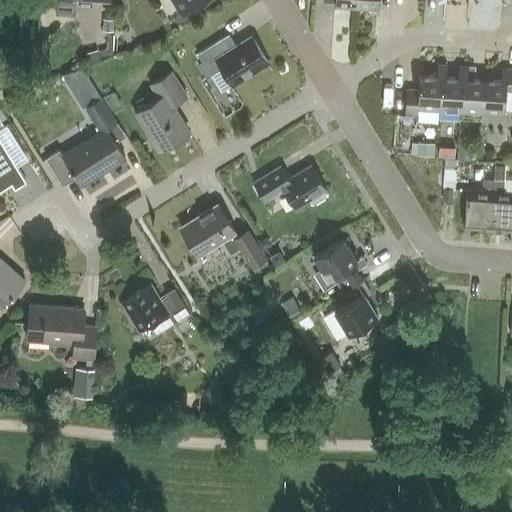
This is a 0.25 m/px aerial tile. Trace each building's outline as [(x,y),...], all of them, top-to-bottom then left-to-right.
[(56,0),(56,14),(75,15),(75,0),(107,0),(111,0),(110,0),(56,0)] [(171,0),(181,15),(205,0),(171,0)] [(103,18),(102,30),(114,31),(115,18),(103,18)] [(221,38),(197,53),(210,75),(223,67),(233,83),(267,62),(251,36),(229,50),(221,38)] [(35,40),(34,56),(49,57),(50,41),(35,40)] [(97,49),(85,53),(89,65),(101,61),(97,49)] [(436,64),(436,77),(441,77),(439,97),(438,110),(460,111),(461,97),(462,79),(457,79),(445,78),(446,65),(442,65),(436,64)] [(458,66),(457,79),(462,79),(461,97),(460,111),(481,113),(483,97),(484,80),(467,79),(468,66),(458,66)] [(85,107),(101,97),(83,68),(65,73),(79,97),(85,107)] [(483,97),(481,113),(503,114),(503,110),(511,110),(511,68),(501,68),(500,81),(484,80),(483,97)] [(159,97),(135,112),(158,149),(189,130),(173,103),(186,95),(171,71),(150,84),(159,97)] [(405,97),(404,115),(417,116),(417,109),(438,110),(439,97),(441,77),(436,77),(418,76),(417,90),(405,89),(405,97)] [(85,107),(100,131),(62,154),(60,150),(48,157),(64,184),(76,177),(81,184),(125,157),(107,128),(116,122),(101,97),(85,107)] [(14,188),(25,181),(0,139),(0,190),(11,184),(14,188)] [(416,142),(415,154),(433,155),(433,143),(416,142)] [(473,159),(474,146),(459,145),(458,158),(473,159)] [(454,156),(455,147),(440,146),(439,155),(454,156)] [(280,165),(253,181),(261,195),(279,183),(294,208),(309,199),(310,201),(314,202),(324,196),(325,192),(324,190),(326,189),(311,164),(288,178),(280,165)] [(495,164),(494,179),(504,179),(506,165),(495,164)] [(455,187),(456,167),(444,166),(443,187),(452,187),(455,187)] [(475,168),(474,178),(482,179),(483,169),(475,168)] [(464,226),(490,228),(494,179),(483,178),(483,190),(467,189),(464,226)] [(494,179),(490,228),(511,229),(511,192),(504,192),(504,179),(494,179)] [(443,187),(443,199),(452,199),(452,187),(443,187)] [(250,267),(264,259),(247,230),(237,236),(218,204),(180,227),(196,254),(221,239),(230,253),(238,248),(250,267)] [(344,237),(314,255),(320,267),(314,270),(324,286),(335,279),(341,289),(342,290),(357,281),(358,282),(362,279),(356,269),(361,266),(344,237)] [(279,251),(269,257),(275,266),(285,260),(279,251)] [(0,305),(24,279),(0,257),(0,305)] [(343,304),(333,310),(347,333),(377,315),(371,305),(380,300),(366,277),(362,279),(358,282),(357,281),(342,290),(341,289),(336,293),(343,304)] [(155,333),(189,312),(184,304),(174,310),(168,301),(163,304),(150,283),(120,301),(138,330),(149,323),(155,333)] [(290,297),(282,302),(291,318),(299,313),(290,297)] [(93,358),(96,324),(83,323),(84,308),(30,303),(27,339),(75,343),(74,356),(93,358)] [(303,329),(313,323),(308,314),(298,321),(303,329)] [(329,350),(317,357),(327,373),(339,366),(329,350)] [(85,368),(75,367),(74,395),(92,395),(94,359),(85,359),(85,368)] [(229,409),(231,381),(214,380),(212,408),(229,409)]
